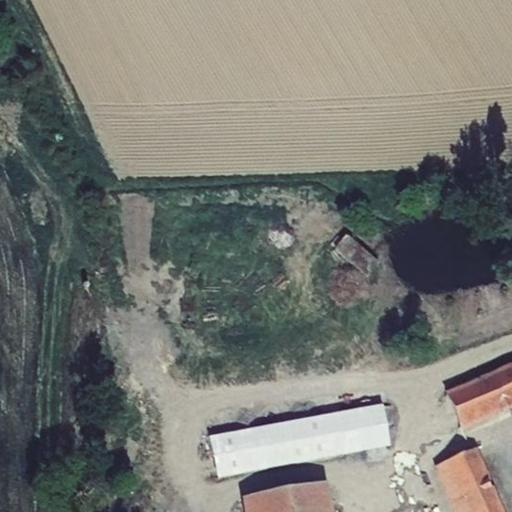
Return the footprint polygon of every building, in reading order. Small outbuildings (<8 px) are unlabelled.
[(377,265),(348,238),(335,251),(364,278),(377,265)] [(511,364),(444,393),(459,431),(511,408),(511,364)] [(380,406),(206,438),(214,480),(389,448),(380,406)] [(502,511),(475,449),(434,468),(452,511),(502,511)] [(330,511),(326,485),(238,502),(239,511),(330,511)]
